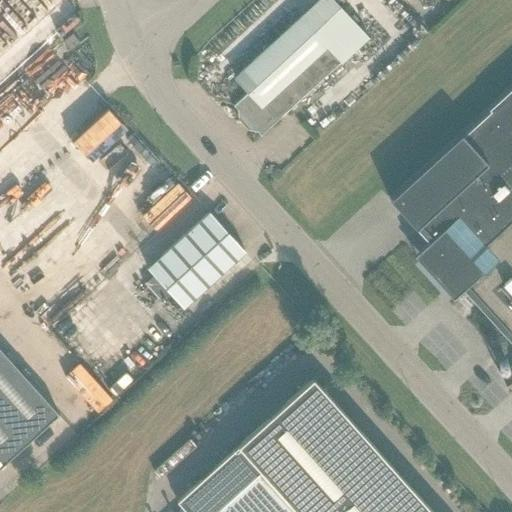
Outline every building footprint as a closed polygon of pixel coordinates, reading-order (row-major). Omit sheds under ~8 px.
[(260,135),(367,37),(333,0),(318,0),(234,78),(248,92),(233,106),(237,109),(237,119),(247,130),(257,132),(260,135)] [(71,51),(80,43),(72,34),(63,42),(71,51)] [(146,140),(81,76),(70,86),(126,142),(116,152),(154,191),(141,204),(157,220),(192,186),(167,162),(159,170),(137,149),(146,140)] [(511,87),(389,200),(511,334),(511,369),(502,358),(493,363),(505,388),(511,384),(511,87)] [(245,252),(209,212),(147,268),(153,275),(144,284),(173,316),(183,308),(245,252)] [(0,467),(58,415),(0,349),(0,467)] [(432,511),(313,378),(176,501),(185,511),(432,511)]
